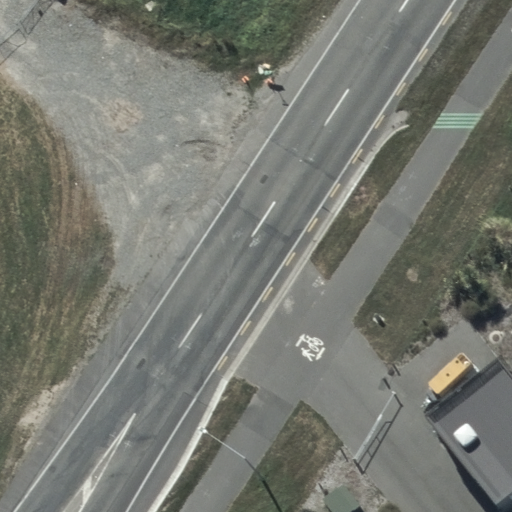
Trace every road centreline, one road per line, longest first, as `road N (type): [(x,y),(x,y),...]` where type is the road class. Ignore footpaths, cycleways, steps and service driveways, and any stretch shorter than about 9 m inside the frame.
road 1 (secondary): [(71,511),(401,0)]
road 2 (track): [(0,13),(282,182)]
